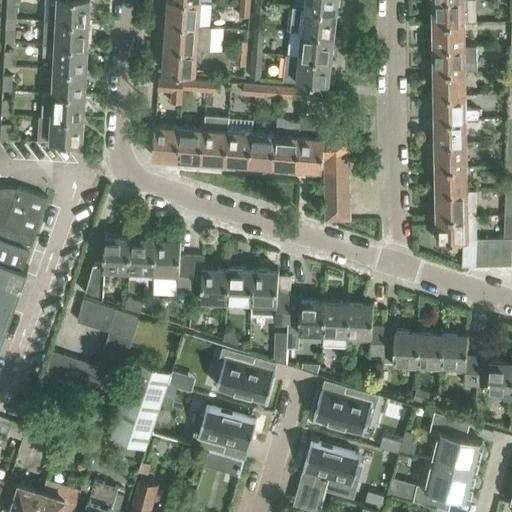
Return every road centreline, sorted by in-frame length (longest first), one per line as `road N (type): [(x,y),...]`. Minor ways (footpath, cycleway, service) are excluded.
road 1 (residential): [(138,0),(135,185),(403,281)]
road 2 (residential): [(403,281),(399,0)]
